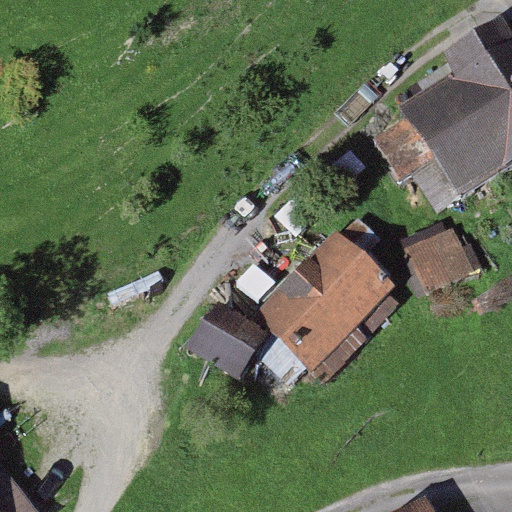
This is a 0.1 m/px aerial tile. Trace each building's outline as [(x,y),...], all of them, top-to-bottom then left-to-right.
[(464,227),(511,196),(511,37),(419,97),(432,117),(405,135),(464,227)] [(419,266),(445,314),(496,287),(473,245),(460,253),(452,239),(421,255),(425,263),(419,266)] [(268,333),(327,390),(408,306),(395,294),(405,283),(389,268),(381,277),(351,248),(268,333)] [(249,403),(281,357),(231,323),(199,369),(249,403)] [(0,511),(39,511),(0,460),(0,511)]
